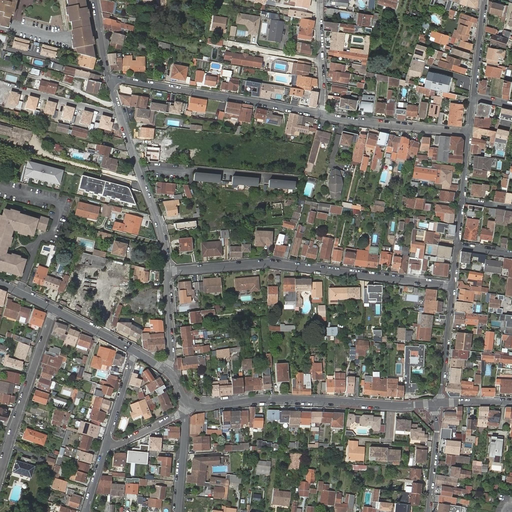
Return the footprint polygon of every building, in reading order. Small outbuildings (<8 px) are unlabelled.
[(0,0),(0,22),(6,25),(7,21),(8,17),(11,18),(13,12),(12,11),(7,10),(8,7),(13,8),(14,4),(13,4),(14,0),(0,0)] [(66,0),(67,2),(69,2),(70,9),(68,10),(66,10),(68,20),(72,19),(73,24),(72,24),(74,31),(86,28),(88,26),(83,0),(66,0)] [(113,3),(100,0),(102,12),(111,14),(113,3)] [(308,9),(310,0),(290,0),(290,1),(295,2),(294,6),(308,9)] [(380,0),(379,3),(397,9),(399,0),(380,0)] [(453,0),(453,3),(455,3),(456,2),(479,10),(480,0),(453,0)] [(489,1),(488,12),(507,17),(509,6),(489,1)] [(294,11),(290,10),(289,15),(292,16),(292,17),(303,19),(311,20),(312,14),(308,13),(294,11)] [(280,15),(261,11),(261,14),(265,15),(265,18),(272,19),(272,20),(279,21),(280,15)] [(103,23),(120,28),(120,25),(116,24),(116,21),(109,19),(109,15),(102,13),(103,23)] [(261,16),(237,13),(236,23),(245,25),(248,29),(248,34),(258,35),(261,16)] [(372,17),(374,17),(375,15),(360,13),(358,25),(370,27),(370,25),(369,24),(370,18),(372,18),(372,17)] [(478,24),(478,19),(464,14),(462,19),(464,19),(473,22),(478,24)] [(211,29),(218,30),(218,29),(225,30),(227,20),(214,17),(211,29)] [(464,19),(462,19),(461,18),(460,24),(461,24),(456,38),(467,42),(469,37),(468,37),(473,22),(464,19)] [(314,21),(311,20),(303,19),(301,28),(299,27),(297,38),(310,40),(312,35),(311,34),(314,21)] [(272,20),(270,20),(267,41),(281,43),(284,22),(279,21),(272,20)] [(121,33),(120,28),(103,23),(104,30),(118,34),(118,32),(121,33)] [(355,33),(356,25),(346,24),(345,32),(355,33)] [(75,38),(88,35),(87,31),(86,28),(74,31),(74,34),(75,38)] [(486,28),(486,31),(495,34),(502,37),(503,34),(486,28)] [(346,33),(333,31),(331,49),(336,50),(343,51),(346,33)] [(450,36),(433,31),(432,37),(435,38),(437,38),(437,39),(436,42),(447,46),(450,36)] [(122,45),(124,36),(114,34),(111,42),(122,45)] [(418,40),(424,42),(426,36),(420,34),(418,40)] [(502,48),(506,49),(509,39),(504,37),(502,37),(495,34),(492,44),(502,48)] [(82,56),(92,58),(90,46),(92,46),(90,37),(88,35),(75,38),(72,38),(74,53),(82,56)] [(351,52),(369,55),(371,36),(367,35),(365,52),(362,52),(362,50),(354,49),(354,48),(352,47),(351,52)] [(30,41),(14,37),(12,48),(27,52),(30,41)] [(460,46),(471,50),(473,45),(462,41),(460,46)] [(168,52),(169,44),(158,42),(156,51),(168,52)] [(297,45),(296,52),(310,55),(311,50),(308,49),(309,46),(299,43),(299,45),(297,45)] [(59,49),(43,45),(40,55),(56,59),(59,49)] [(419,45),(415,56),(424,59),(427,48),(419,45)] [(488,59),(487,64),(498,66),(499,64),(497,64),(499,57),(504,58),(506,51),(490,48),(488,59)] [(452,53),(469,59),(471,54),(453,49),(452,53)] [(362,65),(367,66),(369,55),(351,52),(343,51),(336,50),(335,56),(363,60),(362,65)] [(228,57),(238,59),(237,62),(261,68),(263,60),(229,52),(228,57)] [(116,59),(122,58),(121,54),(107,55),(109,66),(116,65),(116,59)] [(91,70),(94,59),(92,58),(82,56),(79,66),(79,67),(91,70)] [(441,60),(454,65),(460,67),(462,61),(448,56),(446,60),(444,60),(444,59),(442,58),(441,60)] [(109,66),(111,72),(122,71),(145,71),(145,57),(124,57),(125,62),(122,62),(122,58),(116,59),(116,65),(109,66)] [(410,75),(408,74),(406,81),(406,83),(409,84),(411,75),(421,77),(424,63),(423,62),(414,60),(410,75)] [(300,77),(305,78),(307,66),(296,63),(293,76),(295,76),(300,77)] [(332,63),(331,69),(346,72),(347,65),(332,63)] [(366,71),(367,66),(362,65),(353,64),(353,66),(359,67),(359,66),(362,67),(361,75),(365,76),(366,71)] [(466,74),(467,69),(460,67),(454,65),(452,70),(466,74)] [(172,66),(171,78),(175,79),(184,81),(186,68),(172,66)] [(488,66),(486,76),(488,76),(492,77),(498,78),(500,70),(498,69),(488,66)] [(88,81),(97,83),(99,76),(74,69),(66,67),(64,73),(73,75),(88,79),(88,81)] [(59,76),(59,73),(47,70),(46,77),(52,79),(59,82),(61,76),(59,76)] [(351,74),(331,70),(330,76),(335,77),(334,81),(344,83),(345,79),(349,79),(351,74)] [(449,93),(450,94),(453,78),(430,72),(428,79),(423,78),(420,80),(419,86),(421,87),(432,89),(441,91),(444,92),(449,93)] [(61,83),(71,84),(72,76),(63,75),(61,83)] [(205,77),(203,85),(215,87),(216,79),(205,77)] [(317,87),(316,82),(309,80),(309,78),(305,78),(300,77),(298,87),(308,89),(308,85),(317,87)] [(400,84),(401,79),(389,77),(389,81),(389,85),(393,86),(394,84),(397,84),(397,86),(400,86),(400,84)] [(238,88),(239,79),(230,78),(229,84),(222,83),(221,90),(226,90),(236,92),(237,88),(238,88)] [(39,80),(36,91),(52,96),(56,85),(39,80)] [(97,83),(88,81),(85,91),(98,94),(101,84),(97,83)] [(479,93),(486,95),(488,83),(480,81),(479,92),(479,93)] [(258,99),(260,85),(259,85),(259,84),(246,82),(245,86),(257,88),(256,94),(251,93),(250,97),(258,99)] [(284,86),(261,82),(259,97),(269,99),(271,91),(283,93),(284,86)] [(505,82),(503,94),(511,95),(511,91),(511,87),(507,87),(508,83),(505,82)] [(343,94),(343,98),(347,99),(349,87),(333,84),(332,89),(333,90),(333,91),(342,93),(342,94),(343,94)] [(430,96),(432,89),(421,87),(420,92),(426,93),(426,95),(430,96)] [(289,95),(301,97),(302,90),(297,89),(291,88),(289,95)] [(19,93),(10,91),(6,104),(16,106),(19,93)] [(387,103),(387,106),(388,106),(387,114),(394,115),(395,103),(390,103),(390,99),(391,99),(392,91),(388,91),(387,103)] [(318,93),(310,92),(308,107),(315,108),(318,93)] [(118,95),(122,106),(126,107),(136,108),(141,109),(144,110),(146,110),(149,98),(138,96),(137,99),(118,95)] [(341,98),(329,95),(329,98),(342,101),(341,107),(357,110),(359,101),(347,99),(343,98),(341,98)] [(38,99),(28,96),(25,109),(35,112),(34,116),(38,117),(39,110),(35,109),(38,99)] [(375,97),(363,96),(363,101),(360,111),(374,112),(375,97)] [(190,98),(188,110),(197,112),(197,110),(199,100),(190,98)] [(204,112),(205,103),(204,103),(204,101),(199,100),(197,110),(204,112)] [(57,103),(47,101),(44,114),(53,116),(57,103)] [(182,103),(174,101),(173,106),(169,106),(168,113),(180,115),(182,103)] [(407,115),(427,117),(430,102),(423,101),(422,106),(408,104),(407,115)] [(167,105),(150,102),(149,110),(150,110),(154,111),(165,113),(167,105)] [(240,113),(241,109),(242,105),(226,102),(223,117),(223,118),(230,119),(231,117),(238,119),(239,114),(239,113),(240,113)] [(378,112),(386,113),(387,106),(387,103),(384,103),(378,102),(378,112)] [(408,104),(408,103),(404,103),(404,107),(402,107),(402,109),(399,109),(398,120),(407,121),(407,115),(408,104)] [(490,118),(492,105),(481,103),(479,105),(477,115),(487,117),(490,118)] [(431,104),(430,115),(438,116),(440,106),(431,104)] [(451,114),(463,116),(465,105),(453,104),(451,114)] [(252,106),(242,105),(241,109),(244,109),(243,115),(250,116),(252,106)] [(75,108),(65,106),(62,119),(71,121),(75,108)] [(149,110),(146,110),(144,110),(141,109),(136,108),(135,119),(138,124),(139,124),(141,122),(143,124),(149,125),(150,110),(149,110)] [(511,109),(505,108),(502,118),(511,120),(511,109)] [(273,112),(257,109),(254,118),(264,120),(264,122),(280,126),(282,118),(272,116),(273,112)] [(22,120),(23,114),(13,111),(11,118),(22,120)] [(92,113),(83,111),(80,124),(90,126),(89,131),(92,132),(94,125),(90,124),(92,113)] [(238,121),(248,123),(250,116),(239,114),(238,119),(238,121)] [(298,116),(290,114),(284,133),(293,135),(293,133),(296,131),(307,133),(309,128),(296,125),(298,116)] [(450,125),(462,127),(463,116),(451,114),(450,125)] [(111,118),(102,115),(98,128),(110,132),(113,123),(110,122),(111,118)] [(477,115),(476,115),(474,127),(486,130),(488,130),(491,118),(490,118),(487,117),(477,115)] [(312,124),(313,119),(305,117),(300,116),(298,124),(303,125),(304,122),(312,124)] [(32,132),(0,123),(0,133),(15,138),(14,144),(23,146),(24,140),(30,141),(32,132)] [(69,126),(58,123),(56,131),(67,134),(69,126)] [(88,131),(73,127),(71,135),(86,138),(88,131)] [(488,142),(495,143),(496,137),(498,132),(488,130),(486,130),(474,127),(474,134),(475,134),(475,133),(492,136),(491,140),(484,139),(484,141),(488,142)] [(140,128),(139,137),(153,139),(154,129),(140,128)] [(510,131),(498,128),(496,137),(508,140),(510,131)] [(306,174),(312,175),(320,142),(329,144),(331,134),(322,132),(316,131),(306,174)] [(357,136),(342,132),(339,145),(355,148),(357,136)] [(395,137),(390,136),(387,148),(397,150),(400,138),(402,133),(399,132),(397,138),(395,137)] [(378,136),(368,134),(365,147),(375,149),(378,136)] [(378,134),(378,136),(375,149),(371,163),(375,164),(377,159),(378,159),(380,149),(378,148),(379,146),(385,147),(388,137),(378,134)] [(359,136),(357,136),(355,148),(352,158),(360,160),(364,144),(365,136),(360,135),(359,136)] [(460,139),(440,137),(439,141),(438,146),(437,162),(461,165),(462,157),(461,156),(462,142),(460,139)] [(400,138),(398,148),(406,150),(408,141),(406,140),(406,139),(400,138)] [(428,149),(429,139),(422,138),(421,148),(422,148),(422,147),(425,147),(425,148),(428,149)] [(488,147),(488,142),(484,141),(473,138),(473,143),(475,143),(473,154),(478,154),(479,154),(481,148),(482,148),(482,146),(488,147)] [(225,166),(240,167),(242,140),(228,139),(225,166)] [(414,142),(409,141),(405,161),(408,161),(409,155),(416,157),(419,144),(414,143),(414,142)] [(112,148),(97,145),(95,152),(91,151),(90,154),(100,156),(107,158),(109,153),(111,153),(112,148)] [(146,148),(145,156),(150,157),(150,161),(158,162),(159,149),(146,148)] [(429,148),(428,157),(436,158),(437,149),(429,148)] [(100,168),(115,172),(116,168),(115,168),(117,161),(107,158),(100,156),(98,162),(102,163),(100,168)] [(492,158),(476,156),(475,168),(487,171),(488,171),(491,171),(492,158)] [(64,170),(28,161),(24,176),(60,185),(64,170)] [(413,178),(411,178),(409,187),(417,188),(418,179),(434,181),(434,183),(437,184),(437,186),(436,186),(436,188),(436,189),(438,189),(438,188),(456,191),(457,187),(450,186),(452,172),(441,171),(414,167),(413,178)] [(475,168),(473,175),(486,178),(488,171),(487,171),(475,168)] [(339,198),(342,185),(339,171),(335,169),(330,171),(327,184),(330,197),(334,199),(339,198)] [(220,183),(221,176),(218,176),(218,174),(210,174),(210,175),(205,175),(206,173),(197,173),(197,174),(195,174),(194,181),(220,183)] [(502,187),(508,188),(510,178),(510,175),(506,174),(506,178),(504,177),(502,187)] [(83,175),(79,190),(136,204),(130,189),(128,188),(127,187),(83,175)] [(258,186),(259,179),(256,179),(256,178),(248,177),(248,178),(244,178),(244,176),(235,176),(235,177),(233,177),(232,184),(258,186)] [(295,189),(295,182),(293,182),(293,181),(285,180),(285,181),(280,181),(281,180),(272,179),(272,180),(270,180),(269,187),(295,189)] [(176,186),(177,185),(166,184),(157,183),(156,194),(165,195),(166,192),(174,193),(174,187),(176,186)] [(489,186),(490,185),(483,184),(483,185),(473,184),(472,196),(484,197),(484,196),(485,196),(486,189),(489,190),(489,192),(495,193),(495,187),(489,186)] [(189,186),(183,185),(188,200),(192,199),(189,186)] [(495,201),(505,203),(507,193),(496,191),(495,201)] [(439,202),(452,204),(454,194),(441,192),(439,202)] [(423,199),(407,197),(404,208),(421,210),(422,208),(423,199)] [(299,199),(297,199),(295,207),(296,208),(291,223),(295,224),(296,224),(300,209),(298,208),(298,206),(297,205),(299,201),(298,201),(299,199)] [(100,207),(78,201),(74,215),(97,220),(100,207)] [(165,203),(167,217),(177,216),(175,205),(181,204),(181,201),(165,203)] [(122,208),(104,204),(101,216),(109,218),(111,210),(121,213),(122,208)] [(343,208),(341,207),(331,205),(329,212),(341,215),(343,208)] [(381,208),(371,205),(370,212),(382,214),(384,206),(382,205),(381,208)] [(441,213),(453,215),(454,209),(438,206),(438,207),(435,206),(435,211),(429,210),(430,208),(423,207),(423,208),(423,210),(441,213)] [(316,213),(317,211),(317,210),(311,208),(308,223),(312,224),(316,212),(316,213)] [(511,213),(511,211),(498,209),(496,217),(496,222),(502,223),(506,221),(511,222),(511,214),(511,213)] [(31,223),(32,219),(27,217),(23,216),(17,214),(13,213),(9,212),(2,210),(0,217),(0,216),(0,272),(3,274),(7,275),(17,278),(23,259),(18,258),(14,257),(10,255),(3,253),(3,252),(4,252),(7,245),(8,240),(10,236),(11,232),(10,231),(10,230),(17,232),(21,234),(25,235),(31,236),(33,229),(36,230),(37,225),(34,224),(31,223)] [(452,224),(453,215),(441,213),(440,222),(441,222),(441,223),(452,224)] [(128,215),(127,218),(130,219),(128,227),(125,226),(123,226),(122,231),(137,234),(141,219),(128,215)] [(36,220),(32,219),(31,223),(34,224),(37,225),(36,230),(42,232),(46,219),(37,216),(36,220)] [(468,219),(465,238),(476,240),(479,221),(468,219)] [(481,239),(493,241),(494,231),(496,222),(489,221),(488,228),(491,228),(491,230),(482,229),(481,239)] [(124,224),(114,222),(112,230),(122,232),(122,231),(123,226),(124,224)] [(196,227),(195,222),(183,223),(173,224),(174,226),(175,226),(176,229),(177,231),(178,230),(178,232),(184,230),(185,230),(186,231),(189,229),(192,229),(193,230),(196,227)] [(455,226),(434,222),(432,232),(454,236),(455,226)] [(298,225),(296,233),(297,233),(291,255),(296,256),(302,234),(298,233),(300,226),(298,225)] [(109,240),(111,234),(98,231),(97,237),(109,240)] [(222,239),(229,239),(229,231),(221,231),(222,239)] [(426,232),(424,243),(437,245),(439,234),(426,232)] [(264,244),(272,244),(272,233),(264,233),(264,234),(256,233),(255,247),(264,247),(264,244)] [(311,238),(306,258),(314,260),(317,247),(312,245),(313,239),(311,238)] [(178,240),(179,251),(186,250),(187,252),(191,251),(190,239),(178,240)] [(301,256),(305,257),(308,246),(309,242),(306,241),(305,245),(304,245),(301,256)] [(425,244),(414,242),(411,241),(410,247),(424,250),(425,244)] [(111,253),(123,256),(125,245),(114,242),(111,253)] [(211,255),(220,254),(219,243),(201,244),(201,252),(205,252),(206,257),(211,256),(211,255)] [(241,244),(241,248),(241,252),(250,253),(250,245),(241,244)] [(273,255),(286,259),(289,248),(275,245),(273,255)] [(334,245),(331,259),(331,261),(340,262),(343,249),(337,248),(337,246),(334,245)] [(354,265),(366,266),(368,254),(369,246),(366,246),(364,256),(359,255),(359,250),(357,250),(354,265)] [(241,248),(230,247),(229,258),(241,258),(241,252),(241,248)] [(325,249),(321,248),(319,258),(328,260),(331,248),(325,247),(325,249)] [(438,247),(436,256),(438,256),(438,257),(448,258),(449,249),(438,247)] [(345,249),(342,264),(353,265),(354,254),(346,253),(346,249),(345,249)] [(106,253),(93,250),(92,255),(104,258),(106,253)] [(92,255),(78,252),(75,261),(103,268),(104,263),(106,264),(106,259),(104,258),(92,255)] [(382,254),(382,252),(380,252),(378,264),(384,265),(384,266),(388,267),(390,253),(389,253),(389,255),(382,254)] [(398,273),(405,274),(407,257),(407,253),(403,252),(401,252),(401,256),(400,258),(399,269),(398,273)] [(486,256),(462,252),(460,263),(470,264),(471,257),(478,258),(478,263),(485,264),(486,256)] [(368,254),(366,266),(376,268),(377,258),(369,257),(370,255),(368,254)] [(391,268),(399,269),(400,258),(398,257),(393,257),(391,268)] [(411,258),(409,258),(408,261),(409,261),(408,264),(407,274),(410,274),(411,269),(419,270),(420,262),(411,261),(411,258)] [(485,264),(483,273),(500,276),(503,258),(499,258),(498,262),(485,261),(485,264)] [(508,259),(505,259),(503,269),(510,270),(507,296),(508,297),(511,297),(511,261),(511,260),(508,260),(508,259)] [(434,267),(433,275),(447,277),(448,266),(439,264),(439,268),(434,267)] [(46,276),(47,273),(38,270),(33,282),(43,286),(46,276)] [(139,273),(138,277),(133,276),(133,281),(147,283),(148,272),(134,270),(134,272),(139,273)] [(469,287),(468,290),(473,291),(474,291),(478,292),(480,292),(481,289),(483,274),(481,273),(476,273),(469,272),(468,279),(478,281),(477,286),(479,286),(479,288),(470,287),(469,287)] [(59,292),(63,293),(69,277),(65,275),(59,292)] [(60,281),(46,276),(43,286),(57,291),(60,281)] [(204,293),(222,292),(221,278),(217,279),(217,281),(203,281),(204,293)] [(258,278),(236,280),(237,290),(253,289),(253,290),(259,289),(258,278)] [(295,280),(295,279),(283,279),(283,290),(295,290),(295,284),(295,280)] [(295,298),(295,308),(301,308),(301,300),(299,297),(299,294),(304,291),(311,292),(311,283),(311,280),(304,280),(304,281),(301,281),(301,280),(295,280),(295,284),(295,290),(295,298)] [(182,291),(179,291),(180,303),(190,302),(190,298),(194,297),(193,290),(189,291),(188,282),(178,283),(179,288),(181,288),(182,291)] [(382,283),(374,282),(374,285),(367,285),(367,289),(364,289),(363,302),(368,303),(369,299),(376,299),(376,302),(381,302),(382,283)] [(311,292),(311,298),(315,298),(318,297),(321,297),(321,288),(319,288),(319,283),(311,283),(311,292)] [(274,301),(274,304),(277,304),(277,288),(268,288),(268,305),(270,306),(270,304),(270,301),(274,301)] [(331,299),(346,299),(345,288),(331,288),(331,299)] [(345,288),(346,299),(360,299),(360,288),(345,288)] [(460,290),(458,300),(470,301),(472,292),(460,290)] [(429,300),(436,301),(437,293),(424,292),(423,299),(429,300)] [(490,299),(489,304),(488,310),(490,310),(490,309),(491,309),(491,307),(498,308),(499,300),(494,300),(495,294),(490,294),(490,299)] [(436,302),(436,301),(429,300),(423,299),(421,313),(434,314),(435,312),(440,313),(442,303),(436,302)] [(7,300),(2,316),(16,320),(20,306),(13,304),(12,305),(10,305),(11,301),(7,300)] [(455,306),(454,312),(464,313),(470,314),(471,304),(455,302),(455,306)] [(21,308),(17,318),(27,321),(30,310),(21,308)] [(40,326),(45,314),(33,310),(29,325),(31,326),(31,324),(40,326)] [(203,314),(203,311),(201,311),(189,312),(190,324),(201,323),(200,314),(203,314)] [(464,317),(465,317),(478,318),(477,323),(487,324),(488,317),(488,316),(470,314),(464,313),(464,317)] [(418,314),(417,327),(431,328),(432,315),(418,314)] [(454,315),(453,323),(464,324),(465,317),(464,317),(454,315)] [(511,316),(499,315),(499,321),(506,322),(504,334),(511,335),(511,316)] [(464,324),(465,324),(466,324),(466,322),(476,323),(475,326),(477,326),(477,323),(478,318),(465,317),(464,324)] [(145,329),(144,331),(151,331),(162,331),(162,321),(151,321),(151,329),(145,329)] [(55,322),(51,334),(52,334),(53,333),(60,336),(59,337),(60,337),(61,334),(64,335),(67,326),(55,322)] [(132,323),(118,323),(117,328),(129,335),(131,324),(132,323)] [(143,331),(131,324),(129,335),(138,340),(143,331)] [(180,327),(181,335),(198,333),(197,330),(191,331),(190,326),(182,327),(180,327)] [(326,336),(335,337),(337,337),(337,327),(326,328),(326,336)] [(417,327),(415,339),(429,341),(431,328),(417,327)] [(68,340),(75,342),(79,332),(69,329),(65,341),(67,342),(68,340)] [(486,332),(483,353),(486,353),(487,350),(491,350),(493,334),(491,333),(486,332)] [(141,336),(142,348),(149,351),(164,350),(163,334),(148,335),(148,333),(146,334),(146,335),(141,336)] [(181,335),(182,342),(192,341),(191,336),(198,335),(198,333),(181,335)] [(461,350),(469,351),(471,334),(457,333),(455,350),(461,350)] [(80,335),(76,345),(87,348),(90,349),(92,341),(90,340),(90,338),(80,335)] [(357,343),(355,343),(355,350),(357,351),(357,353),(363,353),(364,348),(364,342),(364,341),(357,340),(357,343)] [(21,343),(18,342),(17,343),(14,353),(16,353),(16,354),(25,357),(28,346),(20,344),(21,343)] [(404,344),(404,369),(414,370),(415,345),(404,344)] [(108,352),(109,350),(100,347),(97,358),(97,360),(99,361),(101,362),(101,364),(109,367),(113,354),(108,352)] [(200,349),(200,347),(182,349),(183,356),(193,355),(193,350),(200,349)] [(453,350),(452,359),(460,360),(461,350),(455,350),(453,350)] [(45,351),(41,363),(42,364),(51,367),(54,360),(61,362),(63,357),(59,356),(55,355),(49,353),(45,351)] [(125,356),(116,353),(113,364),(122,367),(125,356)] [(483,360),(498,362),(499,355),(493,354),(486,353),(483,353),(481,353),(480,360),(483,360)] [(178,370),(180,370),(205,367),(204,358),(202,358),(202,355),(185,357),(185,358),(181,359),(181,358),(176,358),(178,370)] [(511,364),(511,356),(508,356),(503,356),(499,355),(498,362),(511,364)] [(23,362),(5,357),(3,365),(20,371),(23,362)] [(97,360),(97,358),(93,357),(91,367),(100,370),(101,365),(101,364),(101,362),(99,361),(97,360)] [(460,369),(462,369),(464,360),(460,360),(452,359),(451,358),(450,368),(460,369)] [(252,370),(252,369),(251,360),(241,361),(242,371),(252,370)] [(43,368),(40,377),(49,380),(52,372),(55,373),(57,368),(55,368),(51,367),(42,364),(41,367),(43,368)] [(287,379),(286,364),(276,365),(277,382),(283,381),(283,380),(287,379)] [(312,369),(312,376),(311,376),(311,378),(313,378),(313,380),(321,380),(321,367),(317,367),(317,369),(312,369)] [(449,383),(461,384),(461,382),(458,382),(460,369),(450,368),(449,383)] [(148,384),(153,380),(147,369),(143,372),(146,378),(145,379),(148,384)] [(261,390),(263,390),(262,379),(260,379),(260,378),(254,379),(254,374),(256,374),(256,369),(252,369),(252,370),(252,379),(253,391),(261,391),(261,390)] [(133,370),(129,385),(139,387),(141,380),(137,378),(138,372),(133,370)] [(1,378),(0,380),(18,384),(20,375),(8,372),(6,379),(1,378)] [(403,386),(403,395),(413,396),(413,374),(408,374),(407,380),(403,380),(403,386)] [(334,392),(334,393),(343,393),(344,382),(342,382),(342,380),(337,380),(337,376),(334,376),(334,380),(334,392)] [(363,394),(370,395),(371,383),(371,377),(369,376),(369,381),(363,381),(363,394)] [(49,380),(40,377),(36,388),(48,392),(49,389),(52,390),(54,382),(51,381),(49,380)] [(117,390),(119,383),(119,382),(120,380),(116,379),(115,381),(109,379),(110,378),(108,377),(107,383),(106,386),(113,388),(117,390)] [(159,378),(158,377),(153,380),(154,381),(147,385),(148,387),(151,386),(154,390),(163,386),(159,378)] [(262,379),(263,390),(270,389),(269,377),(262,378),(262,379)] [(243,392),(253,391),(252,379),(245,379),(245,380),(242,380),(243,392)] [(292,395),(306,395),(306,385),(297,385),(297,379),(292,379),(292,385),(292,395)] [(243,394),(243,392),(242,380),(231,380),(231,385),(232,394),(243,394)] [(326,392),(334,392),(334,380),(326,380),(326,382),(326,391),(326,392)] [(378,396),(386,397),(386,385),(387,381),(384,380),(384,383),(380,383),(380,384),(379,384),(378,396)] [(511,394),(511,391),(511,380),(499,380),(499,393),(511,394)] [(461,384),(460,392),(459,395),(476,396),(477,394),(478,386),(473,386),(473,382),(461,381),(461,384)] [(0,385),(3,386),(2,393),(11,395),(13,384),(0,382),(0,385)] [(370,395),(378,396),(379,384),(377,384),(376,386),(373,386),(373,384),(371,383),(370,395)] [(446,383),(445,391),(447,391),(460,392),(461,384),(449,383),(446,383)] [(386,397),(402,398),(403,395),(403,386),(386,385),(386,397)] [(113,388),(106,386),(104,386),(101,393),(110,396),(113,388)] [(163,386),(154,390),(157,396),(163,393),(161,390),(165,388),(163,386)] [(35,390),(32,401),(44,405),(47,394),(35,390)] [(171,405),(165,392),(163,393),(157,396),(160,404),(163,411),(170,408),(169,406),(171,405)] [(13,403),(14,396),(1,393),(0,395),(3,397),(2,404),(7,405),(7,402),(13,403)] [(160,404),(157,396),(151,398),(154,406),(155,406),(160,404)] [(65,406),(67,401),(55,397),(53,402),(65,406)] [(102,399),(102,398),(97,397),(93,410),(105,413),(107,414),(110,402),(102,399)] [(154,406),(151,398),(146,401),(148,408),(154,406)] [(148,408),(146,401),(145,399),(130,405),(135,416),(142,414),(144,419),(151,416),(148,408)] [(236,412),(230,412),(230,424),(231,429),(233,429),(233,424),(238,424),(237,417),(240,417),(240,412),(239,406),(236,407),(236,412)] [(442,413),(440,439),(448,440),(455,441),(455,438),(450,438),(451,429),(450,429),(450,424),(457,425),(458,420),(461,420),(462,407),(457,407),(456,408),(456,414),(442,413)] [(487,424),(487,423),(488,410),(489,407),(479,407),(477,426),(486,428),(487,424)] [(254,408),(249,408),(249,428),(260,428),(260,424),(254,424),(254,408)] [(63,424),(67,426),(70,417),(71,414),(56,409),(51,424),(59,427),(63,414),(66,415),(63,424)] [(105,413),(93,410),(90,419),(102,423),(105,413)] [(222,410),(219,410),(220,416),(222,416),(223,426),(228,425),(228,424),(230,424),(230,412),(222,413),(222,410)] [(487,423),(487,424),(490,424),(489,425),(495,426),(495,425),(498,426),(500,412),(488,410),(487,423)] [(267,420),(278,420),(279,419),(279,412),(267,411),(267,420)] [(289,419),(289,424),(299,424),(300,412),(289,412),(289,419)] [(299,424),(299,425),(310,425),(310,422),(311,413),(300,412),(299,424)] [(203,425),(207,425),(207,421),(203,421),(204,413),(193,415),(190,417),(190,425),(203,425)] [(322,413),(311,413),(310,422),(321,423),(322,413)] [(332,413),(322,413),(321,423),(331,423),(332,413)] [(339,414),(332,413),(331,423),(331,428),(342,428),(343,417),(339,417),(339,414)] [(348,414),(346,426),(350,426),(350,422),(352,422),(355,420),(355,416),(354,415),(348,414)] [(367,415),(366,425),(368,424),(373,425),(373,426),(376,430),(379,430),(380,429),(381,418),(369,417),(367,415)] [(470,415),(467,415),(466,429),(466,433),(464,442),(475,443),(475,437),(470,436),(471,429),(475,430),(476,421),(474,421),(474,419),(471,419),(469,418),(470,415)] [(395,418),(394,430),(410,431),(411,424),(411,421),(406,420),(406,421),(403,421),(401,418),(395,418)] [(101,426),(81,420),(77,432),(97,438),(101,426)] [(410,431),(409,438),(411,438),(411,439),(418,439),(424,434),(423,434),(423,431),(421,431),(421,428),(417,428),(417,424),(411,424),(410,431)] [(198,434),(203,435),(203,428),(203,425),(190,425),(190,434),(198,434)] [(168,438),(178,438),(179,427),(168,427),(164,429),(163,437),(168,437),(168,438)] [(25,429),(22,438),(42,445),(45,435),(25,429)] [(193,438),(193,444),(209,444),(209,437),(198,437),(198,434),(190,434),(189,438),(193,438)] [(82,438),(79,448),(87,451),(91,438),(84,436),(83,438),(82,438)] [(496,437),(491,436),(489,457),(494,457),(493,462),(500,462),(503,439),(496,439),(496,437)] [(161,451),(162,438),(149,437),(148,450),(161,451)] [(455,441),(448,440),(447,448),(448,449),(447,452),(459,454),(460,441),(455,441)] [(349,454),(364,455),(364,448),(358,448),(358,442),(350,442),(349,454)] [(240,445),(232,446),(232,451),(249,451),(249,443),(240,443),(240,445)] [(426,446),(416,445),(415,462),(425,463),(426,446)] [(376,461),(386,461),(387,448),(380,448),(376,448),(376,447),(370,447),(369,456),(376,456),(376,461)] [(387,448),(386,461),(392,462),(393,460),(392,460),(400,460),(400,458),(400,457),(400,451),(394,450),(394,451),(392,451),(392,450),(392,448),(387,447),(387,448)] [(127,451),(125,463),(146,465),(146,461),(147,456),(147,453),(127,451)] [(291,454),(288,469),(297,470),(298,461),(301,461),(302,455),(299,455),(299,453),(298,452),(297,454),(291,454)] [(81,461),(90,464),(93,455),(84,453),(83,456),(81,461)] [(114,453),(113,466),(124,467),(124,454),(114,453)] [(438,461),(437,465),(454,467),(454,461),(469,463),(469,457),(455,455),(455,456),(447,454),(446,459),(445,459),(445,462),(438,461)] [(196,486),(204,487),(211,487),(211,485),(228,487),(228,482),(229,479),(225,479),(210,477),(209,483),(205,483),(206,466),(219,465),(219,456),(192,458),(190,476),(186,475),(185,483),(196,484),(196,486)] [(55,460),(47,457),(43,469),(51,471),(55,460)] [(161,466),(169,467),(170,461),(169,461),(169,458),(162,457),(157,457),(157,462),(161,462),(161,466)] [(487,472),(488,466),(482,466),(482,461),(476,461),(473,460),(472,470),(473,470),(473,473),(479,474),(479,470),(482,471),(487,472)] [(25,464),(23,463),(15,461),(12,472),(20,474),(22,475),(30,477),(33,466),(25,464)] [(86,473),(87,474),(90,465),(78,461),(75,470),(78,471),(86,473)] [(256,470),(269,472),(270,464),(257,462),(256,470)] [(55,464),(51,476),(58,478),(59,474),(58,474),(60,466),(59,465),(55,464)] [(169,474),(169,467),(161,466),(160,475),(167,476),(167,474),(169,474)] [(412,475),(412,478),(411,480),(416,480),(416,479),(419,479),(420,470),(410,468),(410,474),(412,475)] [(450,469),(449,476),(464,478),(465,471),(450,469)] [(300,482),(299,485),(298,496),(307,497),(309,483),(312,483),(314,471),(307,470),(305,483),(300,482)] [(86,473),(78,471),(75,480),(84,482),(86,473)] [(226,474),(225,479),(229,479),(228,482),(241,484),(242,476),(226,474)] [(111,476),(101,475),(96,492),(103,492),(104,490),(104,486),(109,486),(109,491),(110,491),(111,487),(111,483),(111,476)] [(436,475),(436,481),(458,484),(459,479),(436,475)] [(54,484),(53,487),(59,489),(59,490),(64,492),(67,482),(58,479),(57,484),(54,484)] [(119,484),(111,483),(111,487),(110,491),(110,495),(112,495),(123,496),(124,484),(121,484),(121,487),(119,487),(119,484)] [(138,484),(125,483),(124,493),(137,494),(138,484)] [(421,484),(412,483),(411,492),(420,493),(421,484)] [(161,499),(163,499),(165,486),(156,485),(155,493),(150,493),(150,498),(161,499)] [(465,490),(443,486),(442,491),(447,492),(450,492),(461,494),(461,493),(465,493),(465,490)] [(214,497),(226,499),(228,487),(224,487),(224,488),(215,487),(214,497)] [(271,504),(288,506),(290,494),(277,492),(277,489),(273,489),(271,504)] [(376,511),(377,502),(379,489),(374,489),(373,501),(376,501),(375,508),(364,507),(363,511),(362,511),(361,511),(376,511)] [(399,491),(379,489),(377,502),(380,502),(392,503),(394,503),(396,504),(398,493),(399,493),(399,491)] [(317,503),(335,505),(336,494),(336,493),(318,491),(317,503)] [(418,506),(420,493),(411,492),(405,492),(405,494),(406,494),(406,498),(409,498),(409,505),(418,506)] [(334,507),(334,510),(347,511),(348,508),(348,505),(341,504),(342,493),(340,493),(340,494),(336,494),(335,505),(334,507)] [(77,508),(81,496),(74,494),(73,496),(73,497),(68,496),(65,505),(77,508)] [(439,495),(438,504),(443,504),(444,501),(455,503),(456,498),(439,495)] [(161,499),(150,498),(149,498),(148,502),(145,502),(145,506),(147,506),(147,507),(158,508),(158,504),(160,504),(161,499)] [(206,511),(207,500),(197,500),(196,511),(206,511)] [(391,511),(392,503),(380,502),(379,504),(378,510),(389,511),(391,511)] [(408,505),(396,504),(394,503),(393,511),(408,511),(409,508),(407,507),(408,505)]
